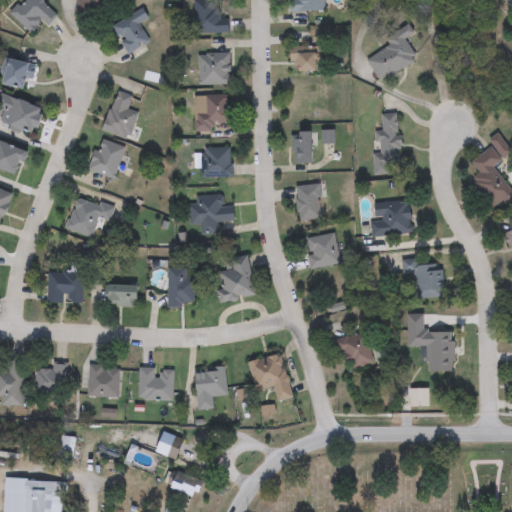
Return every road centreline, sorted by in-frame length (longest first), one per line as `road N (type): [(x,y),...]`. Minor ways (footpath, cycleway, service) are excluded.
road 1 (residential): [(333,437),(268,207),(261,0)]
road 2 (residential): [(491,437),(487,285),(441,177),(444,137),(459,123)]
road 3 (secondary): [(240,511),(273,466),(309,441),(511,436)]
road 4 (residential): [(0,332),(187,338),(296,315)]
road 5 (residential): [(12,333),(27,255),(79,114),(81,60)]
